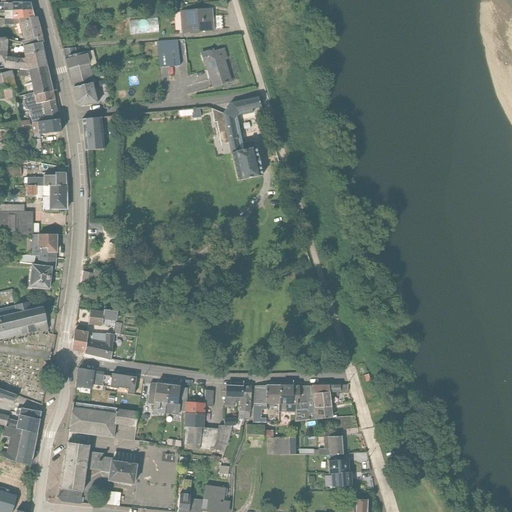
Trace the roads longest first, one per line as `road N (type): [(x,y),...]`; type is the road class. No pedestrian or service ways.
road 1 (unclassified): [(61,360),(201,379),(350,377),(391,511)]
road 2 (tertiary): [(69,112),(79,219),(61,360)]
road 3 (unclassified): [(69,112),(261,89)]
road 4 (tertiary): [(61,360),(61,402),(38,506)]
